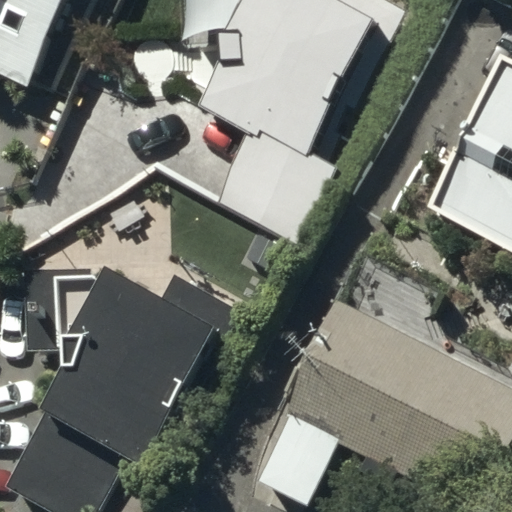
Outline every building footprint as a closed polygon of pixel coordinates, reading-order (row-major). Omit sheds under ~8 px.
[(0,0),(0,68),(38,86),(42,78),(57,85),(96,0),(0,0)] [(192,0),(193,48),(234,47),(235,66),(212,109),(256,133),(219,201),(300,245),(343,166),(332,160),(344,139),(354,145),(385,87),(377,82),(416,9),(398,0),(192,0)] [(511,68),(441,207),(511,247),(511,68)] [(78,353),(78,368),(14,489),(56,511),(102,511),(133,455),(156,467),(192,399),(200,403),(220,366),(214,363),(227,338),(234,342),(252,309),(185,273),(174,294),(123,267),(115,281),(103,275),(103,270),(35,271),(36,354),(78,353)] [(492,511),(511,473),(511,380),(352,302),(266,484),(317,509),(350,444),(377,457),(371,468),(399,482),(404,473),(483,511),(492,511)]
